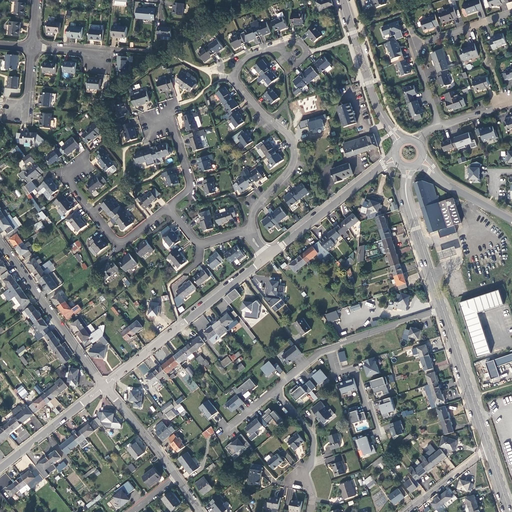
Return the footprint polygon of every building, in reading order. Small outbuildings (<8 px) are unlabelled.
[(23,2),(23,0),(9,0),(9,1),(15,2),(14,14),(23,15),(25,3),(23,2)] [(323,9),(333,6),(331,0),(318,0),(315,1),(319,12),(323,11),(323,9)] [(477,10),(482,9),(479,0),(476,0),(462,5),(464,9),(466,10),(467,14),(478,11),(477,10)] [(183,15),(184,4),(174,3),(173,14),(183,15)] [(232,10),(230,4),(219,7),(221,14),(232,10)] [(136,18),(151,19),(152,7),(148,7),(147,8),(137,7),(136,18)] [(457,17),(454,7),(449,8),(450,10),(439,14),(442,23),(449,21),(453,19),(457,17)] [(483,9),(477,11),(480,19),(485,17),(483,9)] [(278,17),(271,20),(274,30),(280,27),(281,28),(286,26),(282,17),(284,16),(282,11),(276,13),(278,17)] [(302,13),(290,13),(290,23),(297,23),(297,25),(302,25),(302,13)] [(435,27),(439,25),(435,15),(431,17),(431,18),(421,22),(424,31),(430,29),(435,28),(435,27)] [(258,24),(257,20),(253,21),(254,26),(258,35),(264,32),(265,34),(270,31),(266,21),(258,24)] [(19,35),(20,23),(9,21),(8,35),(19,35)] [(253,21),(250,22),(251,27),(244,30),(248,40),(253,38),(253,37),(258,35),(254,26),(253,21)] [(48,22),(47,35),(54,35),(54,32),(59,32),(60,23),(48,22)] [(395,36),(397,40),(404,38),(401,30),(400,30),(399,27),(400,26),(398,22),(382,28),(385,36),(390,34),(391,37),(395,36)] [(112,36),(126,37),(127,27),(113,25),(112,36)] [(322,34),(314,25),(305,33),(308,36),(309,35),(314,40),(322,34)] [(70,37),(81,38),(82,27),(71,26),(71,27),(67,26),(66,36),(70,36),(70,37)] [(161,27),(158,26),(156,38),(160,38),(160,35),(171,36),(171,27),(161,26),(161,27)] [(89,39),(102,40),(103,30),(90,29),(89,39)] [(238,44),(244,42),(240,33),(229,38),(234,48),(239,46),(238,44)] [(507,43),(503,34),(497,36),(497,35),(493,37),(493,39),(490,41),(493,50),(497,48),(497,47),(507,43)] [(216,38),(207,45),(213,53),(218,49),(219,50),(223,47),(216,38)] [(399,49),(396,40),(385,44),(387,48),(388,49),(392,59),(403,56),(401,48),(399,49)] [(479,56),(475,44),(467,46),(468,48),(466,49),(466,48),(460,50),(462,55),(461,56),(462,60),(464,61),(479,56)] [(208,57),(213,53),(207,45),(198,52),(205,61),(209,58),(208,57)] [(435,66),(438,73),(448,70),(451,68),(450,65),(448,66),(442,50),(432,54),(434,60),(435,60),(436,65),(435,66)] [(16,69),(18,55),(7,54),(5,68),(16,69)] [(317,59),(314,62),(321,71),(331,63),(324,55),(318,61),(317,59)] [(117,60),(116,70),(126,71),(127,61),(126,60),(126,56),(117,56),(117,59),(117,60)] [(254,66),(261,75),(269,69),(265,64),(266,63),(262,59),(254,66)] [(407,63),(406,60),(397,63),(402,76),(411,73),(408,63),(407,63)] [(63,71),(75,72),(76,63),(64,61),(63,71)] [(42,72),(55,73),(56,64),(43,62),(42,72)] [(307,70),(302,74),(308,81),(318,74),(310,65),(306,69),(307,70)] [(273,74),(269,69),(261,75),(257,78),(260,81),(263,78),(268,84),(277,77),(274,73),(273,74)] [(449,74),(448,70),(438,73),(439,77),(438,78),(439,82),(440,82),(442,87),(451,84),(448,75),(449,74)] [(178,86),(181,88),(183,86),(190,91),(193,86),(194,87),(196,85),(196,83),(195,83),(195,82),(196,79),(196,76),(188,71),(186,74),(181,71),(175,80),(179,84),(178,86)] [(296,77),(292,80),(296,85),(293,88),(294,93),(296,95),(302,90),(300,88),(308,81),(302,74),(297,78),(296,77)] [(17,89),(18,77),(9,76),(7,88),(17,89)] [(169,88),(173,87),(170,77),(166,78),(156,81),(160,90),(165,89),(165,90),(169,89),(169,88)] [(487,77),(473,82),(476,91),(482,89),(482,90),(486,88),(486,87),(490,86),(487,77)] [(88,78),(87,91),(96,92),(97,88),(100,89),(100,79),(88,78)] [(404,94),(408,104),(415,102),(413,96),(418,94),(417,90),(416,90),(414,85),(410,87),(409,86),(404,87),(406,93),(404,94)] [(215,93),(222,103),(230,96),(226,92),(228,91),(224,86),(215,93)] [(278,97),(271,88),(262,95),(264,98),(266,97),(271,103),(278,97)] [(129,91),(130,94),(133,105),(137,104),(138,104),(142,103),(142,102),(149,99),(146,89),(139,91),(138,93),(135,94),(133,90),(129,91)] [(459,97),(457,90),(445,95),(447,101),(446,102),(448,108),(452,107),(452,108),(455,109),(466,105),(464,98),(461,97),(459,97)] [(50,106),(51,93),(41,92),(40,101),(39,101),(39,105),(50,106)] [(226,114),(229,118),(236,113),(233,109),(238,105),(235,101),(234,102),(230,96),(222,103),(229,112),(226,114)] [(302,106),(303,112),(318,109),(315,96),(297,100),(299,106),(302,106)] [(337,105),(343,125),(356,121),(354,113),(355,113),(354,109),(353,109),(350,101),(337,105)] [(420,108),(418,101),(415,102),(408,104),(413,117),(425,112),(423,107),(420,108)] [(118,116),(130,113),(128,109),(126,110),(124,102),(115,105),(118,116)] [(191,112),(190,108),(185,111),(182,112),(183,114),(181,115),(182,119),(184,119),(185,125),(184,125),(186,129),(200,125),(201,124),(198,114),(197,114),(196,111),(191,112)] [(240,114),(238,111),(236,113),(229,118),(232,121),(235,127),(236,127),(244,121),(240,115),(240,114)] [(50,128),(52,114),(40,113),(40,118),(41,118),(40,123),(40,127),(50,128)] [(322,119),(326,118),(325,114),(299,121),(300,128),(308,126),(310,134),(325,131),(322,119)] [(98,134),(102,131),(94,121),(90,124),(91,125),(86,129),(85,131),(82,134),(84,137),(83,138),(87,143),(94,137),(95,137),(99,134),(98,134)] [(121,124),(120,125),(121,130),(123,129),(127,140),(136,137),(134,131),(135,130),(133,126),(132,126),(130,121),(121,124)] [(483,127),(476,130),(478,137),(482,136),(484,142),(487,141),(488,139),(491,138),(492,138),(493,139),(498,137),(496,130),(495,131),(493,126),(487,128),(487,129),(484,130),(483,127)] [(201,133),(199,129),(188,133),(191,141),(190,142),(191,145),(192,145),(194,149),(203,146),(201,140),(199,134),(201,133)] [(247,130),(238,137),(245,147),(253,141),(249,134),(250,134),(247,130)] [(24,142),(35,143),(35,132),(24,131),(24,133),(20,132),(19,143),(24,143),(24,142)] [(373,132),(359,137),(361,142),(362,142),(365,150),(378,146),(373,132)] [(455,139),(458,147),(459,149),(465,147),(465,146),(470,144),(472,148),(477,147),(475,140),(472,141),(469,132),(464,134),(465,135),(461,136),(461,135),(455,137),(455,139)] [(79,145),(72,136),(64,142),(65,143),(62,146),(68,153),(79,145)] [(348,156),(365,150),(362,142),(361,142),(359,137),(344,142),(348,156)] [(445,151),(458,147),(455,139),(442,143),(445,151)] [(260,146),(266,156),(275,150),(271,145),(272,144),(269,140),(260,146)] [(154,160),(159,158),(159,156),(171,153),(172,151),(171,147),(169,147),(168,147),(166,143),(165,143),(162,143),(161,145),(154,147),(154,145),(150,147),(151,150),(154,160)] [(18,150),(23,157),(25,156),(17,144),(11,149),(14,153),(18,150)] [(60,156),(63,154),(57,147),(54,149),(55,150),(46,157),(48,160),(46,161),(49,165),(56,159),(58,161),(61,158),(60,156)] [(102,147),(97,151),(99,154),(96,156),(98,160),(97,161),(101,165),(101,164),(105,170),(108,168),(113,164),(114,164),(106,154),(107,153),(104,149),(104,150),(102,147)] [(145,160),(147,165),(155,162),(154,160),(151,150),(150,147),(138,151),(138,152),(133,153),(136,163),(145,160)] [(278,155),(275,150),(266,156),(273,166),(282,159),(279,155),(278,155)] [(212,153),(196,158),(198,162),(199,162),(200,166),(199,166),(201,171),(212,167),(209,159),(213,157),(212,153)] [(40,173),(43,170),(35,160),(31,163),(33,165),(28,169),(26,169),(25,170),(22,169),(18,173),(21,178),(24,178),(28,182),(31,180),(36,175),(37,176),(40,173)] [(481,164),(476,161),(469,164),(469,168),(467,168),(467,173),(469,173),(469,179),(473,179),(473,182),(479,182),(479,179),(478,179),(478,176),(477,176),(477,174),(478,174),(478,168),(481,164)] [(348,162),(331,168),(335,181),(342,178),(342,177),(352,173),(348,162)] [(247,168),(244,170),(252,182),(257,178),(258,180),(263,177),(256,167),(249,172),(247,168)] [(174,172),(172,168),(162,172),(163,176),(165,176),(166,179),(166,180),(167,184),(168,185),(173,183),(174,184),(178,183),(176,177),(176,176),(175,172),(174,172)] [(247,186),(252,182),(244,170),(243,169),(240,172),(243,176),(237,180),(237,181),(233,184),(234,190),(235,191),(238,189),(240,191),(242,189),(243,190),(248,187),(247,186)] [(99,187),(103,185),(101,183),(105,179),(101,175),(97,178),(96,176),(86,185),(92,192),(99,186),(99,187)] [(38,186),(41,189),(43,186),(44,187),(44,186),(47,190),(43,192),(48,198),(50,198),(53,196),(51,194),(57,189),(55,186),(55,185),(49,177),(41,183),(38,186)] [(212,177),(203,180),(205,187),(204,188),(206,194),(215,191),(213,185),(214,183),(212,177)] [(454,226),(461,224),(453,199),(440,203),(438,197),(435,198),(431,185),(423,182),(415,184),(430,234),(439,231),(441,238),(456,233),(454,226)] [(299,187),(294,191),(300,199),(309,192),(302,183),(298,186),(299,187)] [(155,187),(150,191),(155,197),(160,193),(155,187)] [(135,198),(144,208),(147,206),(147,205),(150,202),(149,202),(155,197),(150,191),(149,190),(140,197),(138,195),(135,198)] [(291,206),(300,199),(294,191),(289,195),(288,194),(283,197),(291,206)] [(37,212),(40,210),(31,193),(27,195),(37,212)] [(65,197),(62,194),(53,201),(56,205),(57,204),(64,213),(72,207),(68,201),(69,201),(66,197),(65,197)] [(109,197),(100,204),(103,208),(104,207),(109,214),(112,217),(113,216),(122,209),(119,205),(116,207),(111,201),(112,200),(109,197)] [(380,203),(365,198),(360,212),(366,214),(368,214),(369,213),(371,209),(372,210),(372,209),(377,211),(379,206),(380,207),(382,204),(380,203)] [(390,205),(391,211),(398,208),(396,203),(395,204),(394,201),(391,202),(391,205),(390,205)] [(3,211),(0,206),(0,219),(10,213),(6,209),(3,211)] [(214,213),(218,224),(223,222),(223,221),(227,219),(227,218),(233,216),(232,215),(236,214),(233,206),(229,207),(229,209),(220,212),(214,213)] [(276,211),(271,214),(277,222),(287,215),(280,206),(276,209),(276,211)] [(126,212),(123,208),(122,209),(113,216),(120,225),(119,226),(121,229),(123,229),(133,221),(126,213),(126,212)] [(209,209),(198,212),(201,220),(200,220),(201,224),(202,224),(203,229),(213,226),(210,217),(212,217),(209,209)] [(369,213),(368,214),(369,218),(374,216),(378,215),(377,211),(372,209),(372,210),(371,209),(369,213)] [(48,215),(43,210),(40,212),(44,218),(48,215)] [(81,215),(76,210),(65,218),(68,221),(69,220),(78,231),(86,224),(80,216),(81,215)] [(353,212),(343,220),(348,227),(359,219),(353,212)] [(0,222),(5,229),(12,224),(9,220),(13,217),(10,213),(0,219),(0,222)] [(374,216),(379,229),(387,227),(383,213),(378,215),(374,216)] [(268,230),(277,222),(271,214),(266,218),(265,217),(261,220),(268,230)] [(344,231),(348,227),(343,220),(339,223),(335,227),(341,234),(344,238),(347,235),(344,231)] [(171,227),(162,234),(165,237),(164,238),(170,245),(174,242),(175,243),(180,240),(176,235),(176,234),(171,227)] [(338,236),(341,234),(335,227),(319,239),(327,250),(335,243),(333,240),(335,238),(338,241),(340,238),(338,236)] [(379,229),(382,238),(390,236),(389,233),(387,227),(379,229)] [(8,233),(17,245),(26,238),(21,231),(18,233),(15,228),(8,233)] [(97,252),(107,245),(104,241),(103,242),(97,234),(89,240),(92,243),(91,244),(97,252)] [(377,240),(381,252),(394,248),(390,236),(382,238),(377,240)] [(33,245),(28,237),(26,238),(17,245),(25,256),(32,252),(30,248),(33,245)] [(71,248),(73,250),(79,246),(79,247),(82,245),(79,239),(69,245),(71,248)] [(153,249),(145,239),(141,241),(142,242),(135,247),(141,255),(148,250),(149,252),(153,249)] [(301,254),(306,260),(316,253),(321,258),(324,255),(326,254),(329,251),(327,250),(319,239),(301,254)] [(223,253),(230,261),(233,258),(234,260),(237,257),(239,260),(244,255),(243,253),(236,244),(232,248),(233,248),(228,252),(227,250),(223,253)] [(440,260),(457,254),(454,246),(437,252),(440,260)] [(86,250),(84,247),(75,253),(80,260),(88,254),(86,250)] [(178,251),(176,248),(167,255),(171,259),(172,258),(179,266),(186,260),(182,255),(182,254),(179,250),(178,251)] [(387,256),(391,265),(399,263),(399,262),(395,250),(384,254),(385,257),(387,256)] [(223,258),(216,251),(213,253),(213,254),(210,256),(211,257),(206,260),(213,268),(221,262),(220,261),(223,258)] [(137,262),(128,252),(123,256),(125,257),(119,261),(126,270),(129,267),(130,268),(137,262)] [(289,263),(294,270),(306,260),(301,254),(289,263)] [(29,262),(34,270),(41,264),(40,263),(43,261),(39,255),(29,262)] [(0,256),(0,271),(2,274),(9,269),(0,257),(0,256)] [(52,261),(50,258),(41,264),(34,270),(40,278),(47,273),(43,267),(52,261)] [(116,271),(119,269),(112,259),(109,262),(108,261),(103,266),(104,267),(100,270),(106,278),(115,271),(116,271)] [(56,266),(52,261),(43,267),(47,273),(49,271),(56,266)] [(158,279),(163,277),(158,262),(153,266),(158,279)] [(402,273),(399,263),(391,265),(394,275),(402,273)] [(204,269),(197,274),(196,273),(193,276),(199,283),(209,275),(212,273),(207,266),(204,269)] [(2,274),(10,286),(18,281),(9,269),(2,274)] [(58,285),(49,271),(47,273),(40,278),(49,291),(58,285)] [(396,282),(398,289),(406,286),(402,273),(394,275),(395,279),(392,280),(393,283),(396,282)] [(127,286),(130,284),(125,277),(122,279),(127,286)] [(187,281),(187,280),(183,283),(184,284),(177,289),(183,297),(194,289),(196,286),(190,278),(187,281)] [(269,279),(268,289),(268,292),(276,293),(277,280),(269,279)] [(10,286),(16,295),(24,290),(18,281),(10,286)] [(7,289),(13,297),(16,295),(10,286),(7,289)] [(16,295),(22,303),(25,307),(33,302),(24,290),(16,295)] [(241,296),(236,290),(224,299),(229,305),(241,296)] [(501,290),(461,302),(478,359),(493,354),(481,314),(506,306),(501,290)] [(53,296),(59,305),(66,300),(60,291),(53,296)] [(410,294),(402,291),(401,293),(399,301),(393,300),(390,299),(389,304),(394,305),(406,309),(406,307),(408,307),(410,300),(408,299),(410,294)] [(16,295),(13,297),(18,305),(22,303),(16,295)] [(72,307),(66,300),(59,305),(68,317),(82,307),(78,302),(72,307)] [(159,301),(154,300),(154,303),(150,302),(149,313),(157,314),(158,310),(160,310),(160,304),(159,304),(159,301)] [(260,305),(257,301),(253,304),(243,302),(242,311),(247,312),(246,318),(258,320),(260,305)] [(31,315),(35,321),(42,316),(33,302),(26,307),(31,315)] [(26,307),(23,310),(27,315),(28,314),(29,316),(31,315),(26,307)] [(282,312),(286,316),(291,311),(287,307),(282,312)] [(235,314),(236,313),(233,309),(220,319),(225,326),(233,320),(232,318),(235,317),(232,314),(234,313),(235,314)] [(328,323),(339,319),(336,311),(325,314),(328,323)] [(48,325),(42,316),(35,321),(32,324),(35,327),(36,325),(40,330),(48,325)] [(72,323),(78,331),(85,326),(88,324),(82,316),(72,323)] [(310,328),(302,316),(293,322),(301,334),(310,328)] [(137,319),(130,324),(135,331),(142,326),(137,319)] [(225,331),(227,329),(225,326),(220,319),(212,325),(217,332),(223,328),(225,331)] [(88,324),(85,326),(91,334),(96,330),(90,322),(88,324)] [(128,337),(135,331),(130,324),(128,322),(123,327),(124,329),(122,331),(128,337)] [(203,331),(212,343),(220,336),(217,332),(212,325),(203,331)] [(91,334),(85,326),(78,331),(84,339),(91,334)] [(409,331),(407,330),(405,336),(409,338),(410,335),(418,337),(420,329),(410,326),(409,331)] [(104,331),(101,327),(99,328),(96,330),(91,334),(95,340),(100,336),(102,334),(104,333),(104,331)] [(47,345),(50,349),(53,347),(54,348),(61,343),(61,342),(52,329),(46,333),(50,339),(49,340),(51,343),(47,345)] [(108,343),(110,341),(104,333),(102,334),(100,336),(105,343),(108,343)] [(191,343),(187,346),(192,353),(205,343),(199,336),(191,343)] [(26,347),(27,347),(30,345),(29,344),(26,345),(24,343),(17,348),(19,352),(26,347)] [(54,348),(64,362),(72,357),(61,343),(54,348)] [(301,352),(295,343),(282,354),(288,362),(294,357),(294,358),(301,352)] [(425,343),(417,346),(420,356),(428,353),(425,343)] [(105,347),(91,346),(90,353),(94,353),(94,355),(104,356),(105,347)] [(187,346),(174,356),(179,363),(192,353),(187,346)] [(344,349),(338,351),(340,360),(346,359),(344,349)] [(220,359),(224,364),(231,360),(237,355),(234,352),(229,355),(228,354),(220,359)] [(511,352),(485,362),(491,379),(500,376),(496,366),(511,361),(511,352)] [(420,356),(424,369),(433,367),(428,353),(420,356)] [(201,354),(196,358),(203,367),(208,363),(201,354)] [(374,355),(363,359),(366,367),(365,367),(367,374),(378,371),(374,355)] [(172,369),(179,363),(174,356),(161,366),(167,373),(169,371),(171,373),(174,371),(172,369)] [(269,359),(261,366),(268,374),(276,367),(275,366),(279,364),(276,361),(273,363),(269,359)] [(66,365),(64,362),(58,366),(56,368),(55,368),(57,371),(61,369),(61,368),(66,365)] [(241,363),(235,367),(240,372),(245,368),(241,363)] [(71,383),(77,384),(79,368),(71,366),(70,370),(69,376),(69,380),(72,380),(71,383)] [(166,379),(170,377),(167,373),(161,366),(153,373),(158,379),(163,376),(164,377),(166,379)] [(185,369),(191,377),(194,375),(188,367),(185,369)] [(327,375),(320,368),(318,370),(315,367),(312,369),(315,372),(313,374),(319,382),(327,375)] [(424,369),(429,383),(437,380),(433,367),(424,369)] [(156,384),(160,381),(158,379),(153,373),(146,379),(151,386),(155,382),(156,384)] [(382,389),(383,392),(388,391),(385,383),(387,382),(384,374),(369,379),(370,384),(370,385),(373,384),(373,385),(372,386),(374,391),(382,389)] [(256,383),(250,375),(237,386),(235,383),(232,386),(237,392),(239,395),(249,387),(250,388),(256,383)] [(353,376),(338,381),(342,393),(347,391),(346,389),(350,388),(351,390),(357,388),(353,376)] [(55,395),(68,384),(62,377),(53,385),(50,381),(46,384),(47,385),(49,388),(55,395)] [(429,383),(432,392),(440,389),(437,380),(429,383)] [(291,392),(296,398),(300,396),(301,397),(308,392),(307,392),(312,389),(306,381),(301,385),(302,386),(300,387),(299,386),(296,383),(290,388),(290,389),(290,390),(291,392)] [(23,395),(29,391),(22,382),(16,386),(15,387),(18,389),(23,395)] [(35,385),(39,391),(41,394),(47,401),(51,406),(54,404),(55,405),(60,401),(55,395),(49,388),(47,385),(42,389),(38,383),(35,385)] [(428,393),(433,406),(436,405),(435,402),(443,399),(440,389),(432,392),(428,393)] [(132,390),(131,400),(135,400),(135,405),(140,406),(141,401),(141,399),(141,397),(140,397),(140,391),(132,390)] [(239,395),(237,392),(225,401),(231,409),(236,405),(237,405),(243,400),(239,395)] [(35,410),(47,401),(41,394),(30,403),(35,410)] [(389,395),(378,399),(379,403),(383,416),(388,414),(387,410),(393,408),(389,395)] [(172,403),(175,406),(183,400),(181,397),(172,403)] [(208,397),(198,404),(201,408),(205,412),(204,412),(208,417),(213,413),(212,412),(217,409),(208,397)] [(320,399),(310,406),(320,418),(323,421),(328,417),(327,416),(331,414),(327,408),(326,408),(323,405),(324,404),(320,399)] [(174,407),(170,401),(160,409),(165,414),(166,414),(167,412),(173,407),(174,407)] [(26,402),(22,406),(24,408),(16,414),(21,421),(34,411),(26,402)] [(19,403),(11,409),(16,414),(24,408),(19,403)] [(357,411),(355,404),(347,406),(352,421),(366,417),(363,409),(357,411)] [(449,417),(445,404),(436,407),(440,420),(449,417)] [(269,405),(264,410),(264,411),(257,417),(263,423),(264,425),(268,422),(267,421),(273,415),(278,422),(283,418),(274,408),(273,409),(269,405)] [(167,412),(166,414),(171,420),(178,414),(173,407),(167,412)] [(98,409),(97,415),(94,418),(99,425),(102,423),(105,427),(111,427),(112,425),(120,426),(121,423),(114,415),(113,415),(113,411),(98,409)] [(9,431),(21,421),(16,414),(8,420),(3,424),(9,431)] [(257,417),(257,416),(245,425),(251,432),(263,423),(257,417)] [(444,433),(453,430),(452,426),(449,417),(440,420),(443,429),(444,433)] [(94,418),(81,428),(86,435),(99,425),(94,418)] [(388,422),(393,437),(398,433),(402,431),(400,427),(403,427),(400,418),(388,422)] [(155,429),(158,433),(159,433),(160,435),(163,432),(162,430),(167,426),(161,419),(153,425),(156,428),(155,429)] [(167,426),(162,430),(163,432),(160,435),(159,433),(158,433),(162,437),(174,428),(170,423),(167,426)] [(201,431),(206,436),(214,429),(211,423),(202,430),(201,431)] [(0,437),(9,431),(3,424),(0,427),(0,437)] [(78,441),(82,446),(89,441),(85,436),(86,435),(81,428),(73,434),(78,441)] [(304,440),(296,430),(293,433),(293,434),(288,438),(291,442),(289,443),(293,449),(298,445),(298,444),(304,440)] [(337,430),(329,432),(330,437),(329,438),(331,442),(330,442),(331,446),(340,443),(338,440),(340,439),(337,430)] [(250,442),(241,431),(237,434),(238,436),(233,440),(232,439),(225,444),(228,448),(232,453),(241,446),(241,447),(245,444),(246,445),(250,442)] [(73,434),(60,444),(66,451),(66,452),(72,448),(71,447),(78,441),(73,434)] [(174,445),(178,450),(185,444),(181,439),(182,439),(179,435),(178,436),(175,434),(169,438),(172,441),(170,442),(173,446),(174,445)] [(366,434),(355,438),(359,448),(361,447),(364,452),(368,451),(368,452),(375,450),(372,443),(369,444),(366,434)] [(442,435),(439,445),(447,448),(445,454),(448,455),(450,449),(452,449),(455,439),(442,435)] [(143,450),(135,440),(127,446),(135,456),(143,450)] [(55,448),(47,454),(53,461),(61,455),(55,448)] [(434,463),(445,455),(440,448),(428,457),(434,463)] [(198,466),(186,450),(177,457),(186,469),(187,468),(189,472),(198,466)] [(277,451),(267,458),(273,466),(283,458),(277,451)] [(47,454),(35,464),(45,476),(49,472),(47,469),(48,468),(47,466),(47,465),(49,467),(52,465),(50,463),(53,461),(47,454)] [(383,464),(387,461),(381,454),(371,461),(374,465),(380,460),(383,464)] [(428,457),(421,462),(426,469),(434,463),(428,457)] [(341,458),(332,461),(334,468),(333,468),(335,473),(345,470),(341,458)] [(447,458),(444,460),(452,469),(455,466),(447,458)] [(208,468),(215,463),(212,459),(205,465),(208,468)] [(418,459),(407,468),(413,475),(415,478),(426,469),(421,462),(418,459)] [(63,460),(56,465),(59,469),(66,464),(63,460)] [(134,467),(130,461),(126,463),(131,470),(134,467)] [(153,465),(142,474),(149,483),(159,475),(155,470),(156,469),(153,465)] [(261,468),(250,466),(249,476),(251,478),(254,479),(254,481),(260,482),(261,476),(260,476),(261,468)] [(30,468),(22,474),(27,481),(35,475),(30,468)] [(25,483),(27,481),(22,474),(14,480),(20,487),(22,491),(27,486),(25,483)] [(211,486),(203,474),(194,481),(202,492),(211,486)] [(406,480),(403,482),(410,491),(414,487),(413,485),(414,484),(409,477),(407,474),(404,477),(406,480)] [(414,484),(413,485),(414,487),(420,483),(418,481),(415,478),(413,475),(411,476),(409,477),(414,484)] [(133,486),(127,478),(113,490),(115,493),(110,497),(113,501),(111,502),(115,507),(128,497),(121,488),(123,487),(126,492),(133,486)] [(355,492),(350,478),(339,482),(343,496),(355,492)] [(375,481),(372,478),(365,483),(367,487),(375,481)] [(6,486),(12,493),(17,490),(20,487),(14,480),(6,486)] [(462,482),(459,481),(457,488),(468,491),(469,490),(472,491),(474,484),(462,481),(462,482)] [(394,503),(407,493),(401,485),(397,488),(397,487),(388,495),(394,503)] [(179,500),(170,489),(162,496),(170,507),(179,500)] [(222,495),(218,491),(208,500),(211,503),(211,504),(212,506),(221,498),(219,497),(222,495)] [(452,498),(454,500),(457,498),(454,494),(451,495),(447,491),(440,497),(445,504),(452,498)] [(99,494),(85,505),(88,508),(101,498),(99,494)] [(278,506),(280,495),(275,494),(275,495),(268,494),(267,504),(278,506)] [(466,507),(467,511),(472,511),(479,510),(475,496),(467,498),(469,506),(466,507)] [(436,510),(445,504),(440,497),(431,503),(436,510)] [(222,500),(221,498),(212,506),(215,510),(215,511),(222,511),(224,511),(223,510),(226,506),(222,502),(222,500)] [(289,508),(300,510),(302,499),(297,498),(297,499),(291,498),(289,508)]
